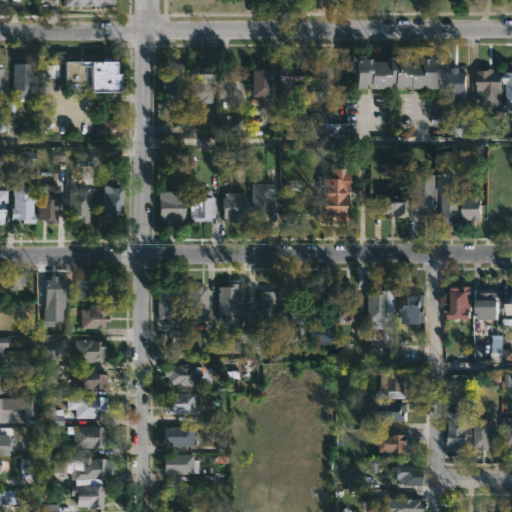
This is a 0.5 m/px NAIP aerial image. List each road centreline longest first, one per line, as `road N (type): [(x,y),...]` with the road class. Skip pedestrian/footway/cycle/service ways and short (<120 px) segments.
road 1 (residential): [(141,511),(143,0)]
road 2 (residential): [(0,32),(511,30)]
road 3 (residential): [(0,257),(511,255)]
road 4 (residential): [(434,511),(439,255)]
